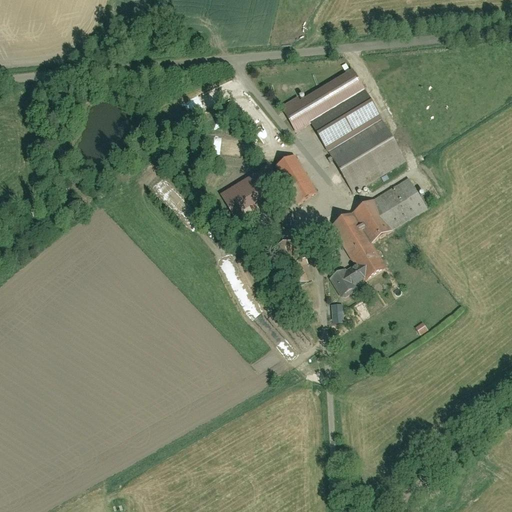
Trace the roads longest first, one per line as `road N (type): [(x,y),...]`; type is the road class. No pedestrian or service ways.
road 1 (residential): [(511,33),(0,80)]
road 2 (residential): [(511,409),(383,511)]
